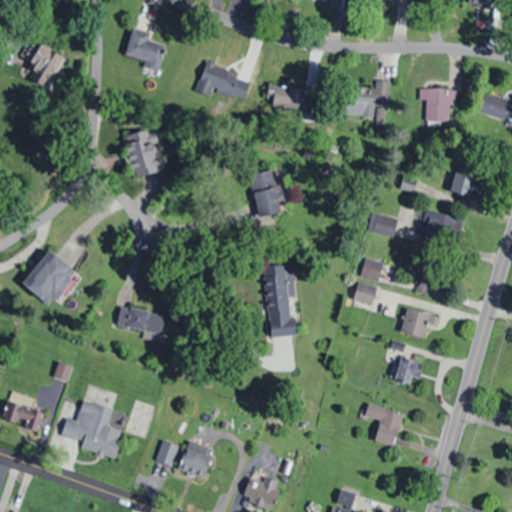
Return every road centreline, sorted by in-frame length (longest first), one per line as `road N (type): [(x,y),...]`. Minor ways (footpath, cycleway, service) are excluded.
road 1 (residential): [(176,0),(285,39),(468,48),(511,59)]
road 2 (residential): [(0,246),(58,205),(83,167),(97,67),(93,0)]
road 3 (secondary): [(511,240),(432,511)]
road 4 (secondary): [(0,452),(165,511)]
